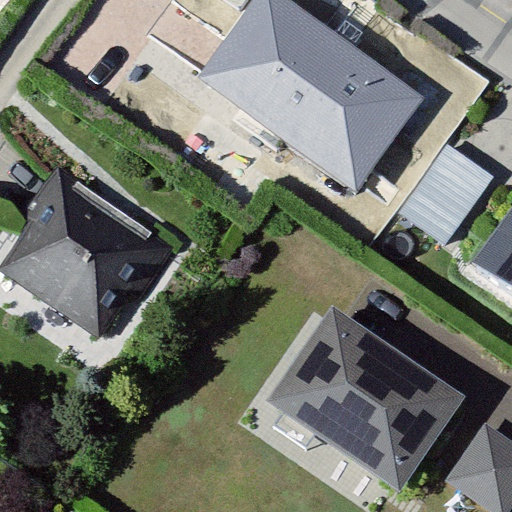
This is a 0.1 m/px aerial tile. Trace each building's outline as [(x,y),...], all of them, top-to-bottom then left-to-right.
[(428,106),(268,0),(253,0),(197,85),(367,197),(428,106)] [(405,210),(456,244),(502,175),(451,141),(405,210)] [(175,249),(58,164),(0,244),(0,273),(104,348),(175,249)] [(511,220),(471,281),(511,307),(511,220)] [(465,412),(337,326),(274,420),(401,506),(465,412)] [(511,511),(511,442),(483,424),(445,482),(490,511),(511,511)]
